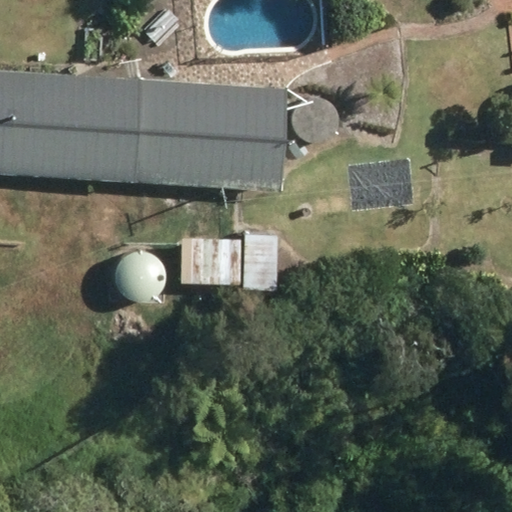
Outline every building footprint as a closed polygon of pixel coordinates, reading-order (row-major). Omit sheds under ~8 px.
[(425,78),(424,83),(424,88),(424,94),(426,99),(429,104),(432,108),(436,112),(440,114),(445,116),(451,118),(456,118),(461,117),(467,115),(471,113),(476,110),(479,105),(482,101),(484,96),(485,91),(485,85),(485,80),(483,75),(481,70),(477,66),(473,62),(469,59),(464,57),(458,56),(453,56),(448,57),(443,58),(438,61),(434,64),(430,68),(427,73),(425,78)] [(0,167),(278,185),(284,81),(0,64),(0,167)] [(288,112),(286,117),(286,122),(287,127),(288,132),(290,137),(294,141),(297,145),(302,148),(307,150),(312,151),(317,151),(322,151),(327,149),(332,147),(336,144),(340,140),(343,135),(345,130),(346,125),(346,120),(346,115),(344,110),(342,105),(339,101),(335,97),(331,94),(326,92),(321,91),(315,91),(310,91),(305,93),(300,95),(296,98),(293,102),(290,107),(288,112)] [(488,153),(466,153),(466,167),(487,167),(488,153)] [(243,227),(241,284),(274,285),(276,228),(243,227)] [(235,242),(181,242),(181,276),(236,276),(235,242)]
